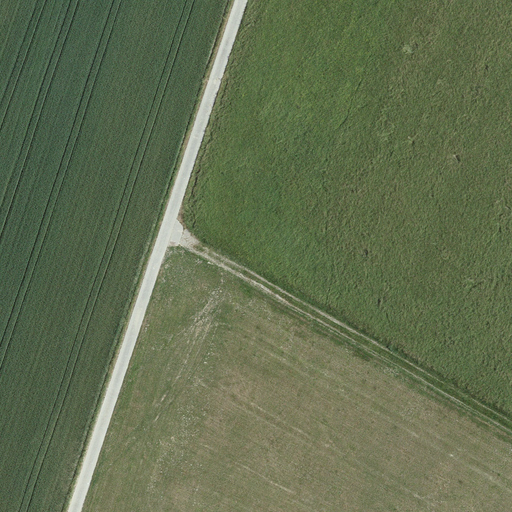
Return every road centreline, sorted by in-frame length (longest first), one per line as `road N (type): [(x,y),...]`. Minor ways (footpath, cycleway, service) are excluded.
road 1 (track): [(74,511),(241,0)]
road 2 (track): [(166,229),(511,428)]
